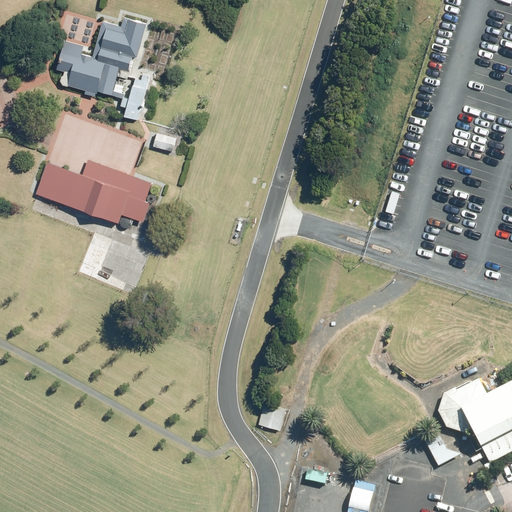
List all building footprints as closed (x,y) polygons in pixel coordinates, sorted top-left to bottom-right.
[(118,75),(129,79),(145,21),(122,15),(119,26),(100,21),(90,55),(83,53),(85,45),(63,40),(56,67),(68,70),(64,81),(112,94),(114,87),(118,75)] [(151,79),(136,75),(125,117),(140,121),(151,79)] [(178,137),(155,130),(151,146),(174,152),(178,137)] [(48,165),(47,165),(36,198),(141,233),(158,184),(133,176),(87,160),(81,176),(48,165)] [(469,430),(490,466),(511,454),(511,382),(488,394),(479,379),(446,393),(438,410),(448,426),(465,432),(469,430)] [(280,432),(285,410),(262,405),(257,427),(280,432)] [(441,439),(426,446),(436,469),(451,462),(441,439)]
